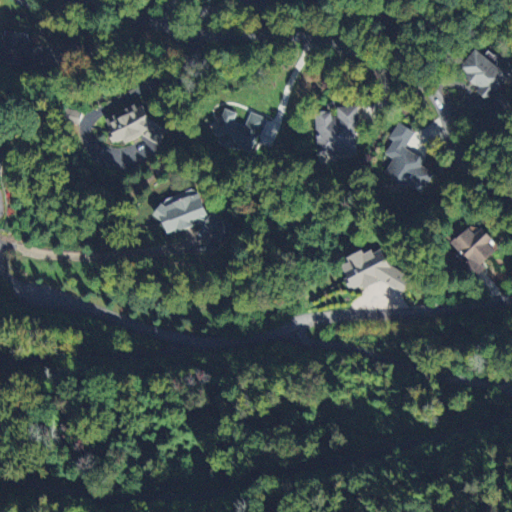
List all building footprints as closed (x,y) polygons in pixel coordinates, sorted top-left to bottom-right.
[(0,37),(0,57),(7,58),(7,64),(37,67),(39,46),(23,44),(24,32),(1,30),(1,38),(0,37)] [(511,68),(502,59),(495,67),(474,48),(456,69),(477,88),(474,92),(484,101),(511,69),(511,68)] [(133,133),(158,146),(168,127),(120,102),(107,127),(108,127),(104,135),(125,147),(133,133)] [(354,153),(353,106),(334,107),(334,116),(327,117),(327,111),(312,111),(313,154),(354,153)] [(262,118),(247,112),(242,126),(229,121),(232,113),(220,108),(211,134),(217,136),(214,143),(228,148),(230,143),(250,151),(262,118)] [(430,172),(418,165),(421,159),(402,148),(411,132),(395,122),(386,137),(390,140),(382,153),(389,158),(379,175),(402,189),(405,184),(419,192),(430,172)] [(229,225),(208,210),(202,219),(193,193),(158,205),(154,202),(147,211),(149,216),(156,222),(161,235),(193,223),(218,241),(229,225)] [(448,241),(464,260),(461,262),(472,276),(482,267),(478,263),(492,251),(485,243),(489,240),(479,228),(472,234),(465,226),(448,241)]
